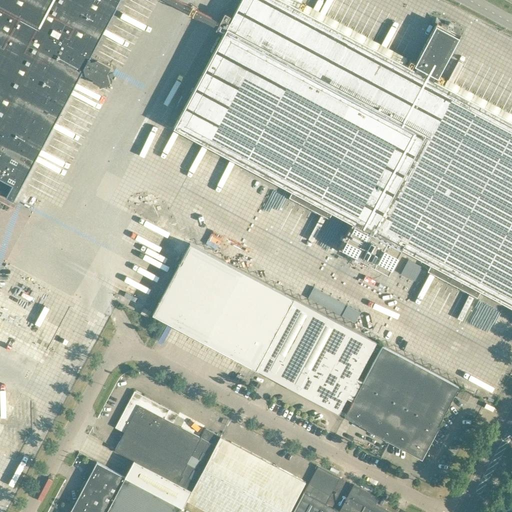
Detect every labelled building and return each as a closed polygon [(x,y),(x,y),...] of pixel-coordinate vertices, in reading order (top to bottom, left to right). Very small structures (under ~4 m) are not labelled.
[(0,0),(0,193),(13,200),(83,68),(85,73),(91,77),(93,82),(100,85),(110,82),(107,72),(95,66),(99,59),(90,55),(119,0),(0,0)] [(436,23),(435,24),(415,62),(410,60),(407,65),(284,0),(241,0),(230,21),(228,20),(231,16),(224,13),(215,30),(222,33),(223,31),(224,32),(173,127),(293,191),(289,197),(329,219),(333,212),(352,222),(339,247),(339,248),(340,247),(388,273),(388,274),(389,274),(402,249),(431,264),(427,271),(477,297),(481,290),(511,307),(511,121),(441,84),(444,78),(439,75),(460,36),(436,23)] [(153,314),(166,321),(256,369),(293,298),(190,243),(153,314)] [(408,257),(401,272),(415,279),(423,265),(408,257)] [(346,397),(353,401),(363,382),(356,379),(375,342),(293,298),(256,369),(338,412),(346,397)] [(156,302),(151,299),(147,308),(151,311),(156,302)] [(355,322),(360,311),(349,306),(343,316),(355,322)] [(144,307),(140,313),(148,317),(151,311),(144,307)] [(421,457),(459,386),(382,345),(363,382),(353,401),(344,416),(353,420),(359,423),(359,424),(421,457)] [(125,413),(117,428),(128,433),(137,438),(145,443),(154,447),(163,452),(172,457),(181,461),(188,447),(199,428),(190,423),(181,418),(172,414),(163,409),(155,404),(146,399),(135,394),(125,413)] [(220,436),(186,500),(208,511),(289,511),(305,481),(220,436)] [(102,457),(96,466),(109,473),(118,478),(127,483),(136,487),(144,492),(153,497),(162,501),(171,506),(186,477),(177,473),(168,468),(159,463),(151,459),(142,454),(133,449),(124,445),(112,438),(106,448),(102,457)] [(81,496),(76,505),(88,511),(157,511),(151,509),(142,504),(134,499),(125,495),(116,490),(107,485),(91,477),(86,487),(81,496)] [(293,511),(390,511),(376,504),(379,498),(354,484),(340,511),(304,492),(293,511)]
